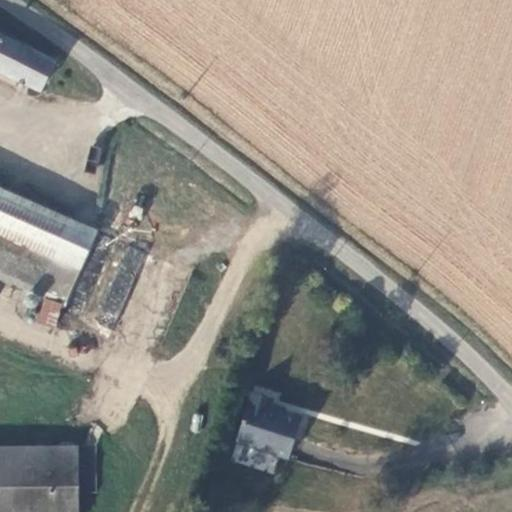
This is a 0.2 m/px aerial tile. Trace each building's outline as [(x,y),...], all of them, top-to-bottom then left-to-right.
[(0,80),(27,93),(41,64),(0,44),(0,80)] [(75,235),(0,203),(0,248),(60,273),(75,235)] [(95,320),(116,328),(144,251),(124,243),(95,320)] [(0,294),(43,313),(60,273),(0,248),(0,294)] [(237,399),(222,443),(272,459),(285,420),(256,411),(257,405),(237,399)] [(62,511),(61,449),(0,449),(0,511),(62,511)]
